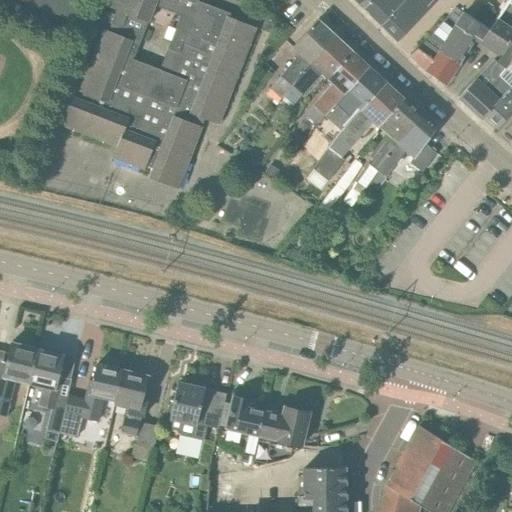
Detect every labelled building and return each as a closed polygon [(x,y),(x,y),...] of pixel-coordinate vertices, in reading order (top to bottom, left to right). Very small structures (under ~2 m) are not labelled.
[(20,0),(70,19),(77,0),(20,0)] [(229,17),(230,14),(196,1),(196,0),(113,0),(110,8),(116,10),(108,31),(103,29),(79,92),(83,93),(81,99),(67,94),(56,124),(117,147),(112,158),(150,173),(148,178),(179,189),(203,127),(202,126),(205,119),(219,125),(257,28),(229,17)] [(353,0),(363,9),(371,0),(353,0)] [(371,0),(363,9),(379,26),(402,0),(371,0)] [(396,43),(398,41),(437,0),(402,0),(379,26),(396,43)] [(511,0),(510,0),(489,30),(464,13),(455,26),(476,38),(475,40),(499,56),(511,38),(511,0)] [(460,64),(439,52),(455,26),(464,13),(455,7),(410,56),(426,72),(446,85),(460,64)] [(282,99),(292,85),(335,36),(318,20),(292,48),(299,55),(270,88),(282,99)] [(460,64),(475,40),(476,38),(455,26),(439,52),(460,64)] [(331,84),(354,53),(335,36),(292,85),(303,95),(322,75),(331,84)] [(511,43),(497,63),(505,69),(511,60),(511,43)] [(322,127),(334,111),(371,69),(354,53),(331,84),(312,105),(313,106),(306,115),(315,124),(317,122),(322,127)] [(498,78),(505,69),(497,63),(494,60),(458,98),(482,120),(496,105),(509,116),(511,112),(511,86),(509,89),(498,78)] [(341,137),(386,83),(371,69),(334,111),(322,127),(328,132),(334,125),(341,131),(328,147),(319,161),(311,155),(286,188),(294,195),(313,169),(315,171),(341,137)] [(382,130),(406,101),(404,99),(404,98),(386,83),(341,137),(315,171),(329,181),(344,159),(341,157),(372,122),(382,130)] [(363,182),(420,114),(406,101),(382,130),(389,137),(370,164),(368,163),(358,178),(363,182)] [(436,153),(425,143),(436,128),(420,114),(363,182),(368,186),(377,190),(406,151),(413,159),(410,163),(422,172),(436,153)] [(326,214),(363,168),(355,162),(319,207),(326,214)] [(0,396),(11,400),(16,381),(29,385),(37,349),(34,348),(35,346),(24,343),(24,346),(11,342),(6,363),(1,361),(0,365),(0,396)] [(37,349),(29,385),(42,388),(38,406),(44,407),(54,410),(49,428),(60,430),(65,408),(69,391),(72,380),(58,377),(63,356),(51,352),(51,350),(41,348),(40,350),(37,349)] [(65,408),(60,430),(78,435),(81,418),(88,419),(98,422),(104,399),(114,401),(115,402),(123,370),(119,369),(119,366),(112,365),(110,367),(97,364),(90,386),(87,385),(85,395),(69,391),(65,408)] [(136,373),(135,370),(128,368),(126,371),(123,370),(115,402),(114,405),(125,408),(120,433),(136,437),(134,444),(154,449),(159,427),(140,422),(141,417),(144,417),(148,401),(142,400),(148,376),(136,373)] [(178,382),(169,420),(172,421),(170,429),(179,431),(179,434),(203,440),(207,425),(219,428),(226,394),(205,389),(205,388),(203,388),(204,385),(191,382),(191,385),(178,382)] [(247,399),(248,396),(237,394),(237,397),(234,396),(226,429),(227,430),(260,437),(265,412),(249,408),(250,399),(247,399)] [(265,412),(260,437),(301,447),(309,413),(285,407),(283,416),(265,412)] [(430,511),(445,511),(475,460),(420,425),(387,485),(380,511),(419,511),(421,506),(430,511)] [(345,511),(345,469),(304,470),(305,499),(312,499),(311,511),(263,511),(263,503),(241,503),(240,511),(345,511)]
